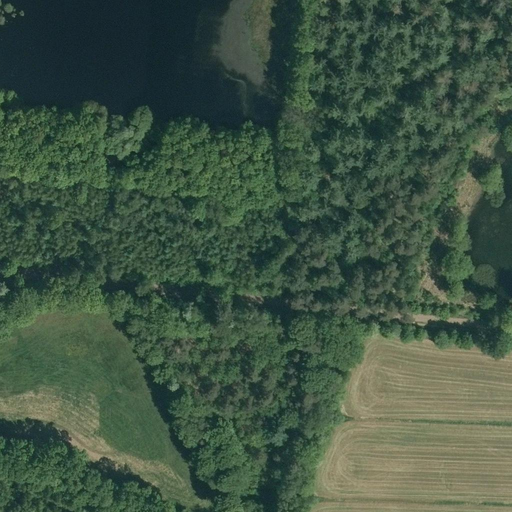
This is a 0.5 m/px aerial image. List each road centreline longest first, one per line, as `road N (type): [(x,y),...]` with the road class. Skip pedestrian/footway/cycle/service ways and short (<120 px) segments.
road 1 (track): [(100,281),(350,311)]
road 2 (track): [(350,311),(511,330)]
